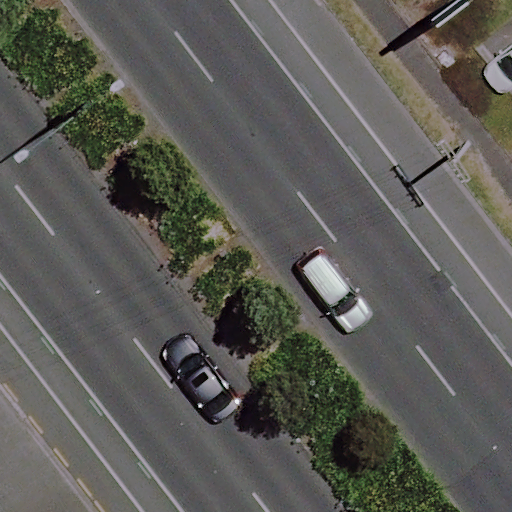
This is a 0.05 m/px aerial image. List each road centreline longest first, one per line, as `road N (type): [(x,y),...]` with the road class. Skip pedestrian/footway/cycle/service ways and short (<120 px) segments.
road 1 (secondary): [(153,0),(511,464)]
road 2 (secondary): [(268,511),(0,167)]
